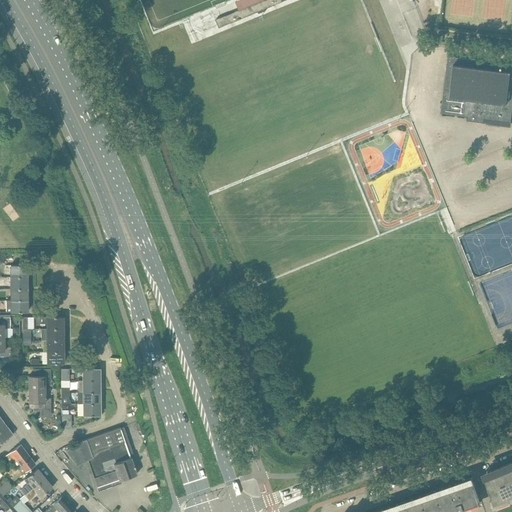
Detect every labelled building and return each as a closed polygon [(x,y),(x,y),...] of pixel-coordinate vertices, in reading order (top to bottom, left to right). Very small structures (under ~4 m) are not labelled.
[(262,0),(216,19),(219,28),(285,0),(262,0)] [(236,10),(260,0),(233,0),(236,10)] [(510,122),(511,108),(511,64),(448,56),(440,113),(467,117),(466,121),(503,126),(503,121),(510,122)] [(11,277),(27,277),(27,270),(26,270),(27,265),(11,265),(11,277)] [(27,284),(27,277),(11,277),(11,289),(27,289),(27,284)] [(27,293),(27,289),(11,289),(11,300),(28,300),(28,293),(27,293)] [(28,300),(11,300),(6,300),(6,312),(27,312),(27,307),(28,307),(28,300)] [(47,322),(47,328),(64,328),(64,322),(63,322),(63,317),(63,316),(41,317),(41,322),(47,322)] [(0,337),(4,337),(4,329),(10,328),(10,317),(0,317),(0,337)] [(47,328),(41,329),(41,340),(43,340),(63,340),(63,335),(64,335),(64,328),(47,328)] [(22,329),(23,340),(31,340),(30,329),(27,329),(22,329)] [(4,346),(4,337),(0,337),(0,357),(10,358),(10,346),(4,346)] [(43,340),(43,352),(64,352),(64,345),(63,345),(63,340),(43,340)] [(43,352),(42,352),(42,364),(47,364),(63,363),(63,358),(64,358),(64,352),(43,352)] [(83,380),(100,380),(100,373),(99,373),(99,368),(83,368),(83,380)] [(29,383),(29,389),(45,389),(45,380),(50,380),(50,369),(33,369),(33,376),(28,376),(28,383),(29,383)] [(69,369),(61,369),(61,373),(61,380),(69,380),(69,373),(69,369)] [(61,380),(61,388),(61,392),(69,392),(69,380),(61,380)] [(78,380),(78,392),(99,392),(99,387),(100,387),(100,380),(83,380),(78,380)] [(29,396),(28,396),(29,402),(33,402),(34,409),(34,417),(51,417),(51,409),(51,398),(45,398),(45,389),(29,389),(29,396)] [(78,392),(77,392),(77,404),(83,404),(100,403),(100,397),(99,397),(99,392),(78,392)] [(100,410),(100,403),(83,404),(83,416),(100,415),(99,410),(100,410)] [(62,428),(71,428),(71,415),(61,415),(62,428)] [(0,443),(13,434),(0,416),(0,443)] [(86,462),(94,490),(121,483),(108,433),(60,446),(63,457),(67,456),(70,466),(86,462)] [(25,471),(35,464),(20,444),(5,456),(12,464),(17,461),(25,471)] [(511,462),(507,464),(491,471),(483,474),(484,474),(495,506),(511,499),(511,462)] [(21,489),(25,494),(45,478),(37,469),(24,479),(28,483),(21,489)] [(45,478),(25,494),(29,499),(36,493),(40,498),(52,487),(45,478)] [(471,478),(456,483),(374,511),(451,511),(459,509),(463,507),(464,508),(481,502),(481,501),(480,502),(471,479),(472,478),(471,478)] [(2,479),(0,480),(0,492),(3,495),(12,487),(6,480),(2,479)] [(72,511),(74,510),(62,496),(44,511),(53,511),(56,509),(59,511),(72,511)] [(10,503),(12,505),(19,499),(17,497),(10,503)] [(12,505),(11,505),(18,511),(32,511),(24,503),(19,499),(12,505)] [(5,503),(1,507),(6,511),(9,508),(5,503)]
